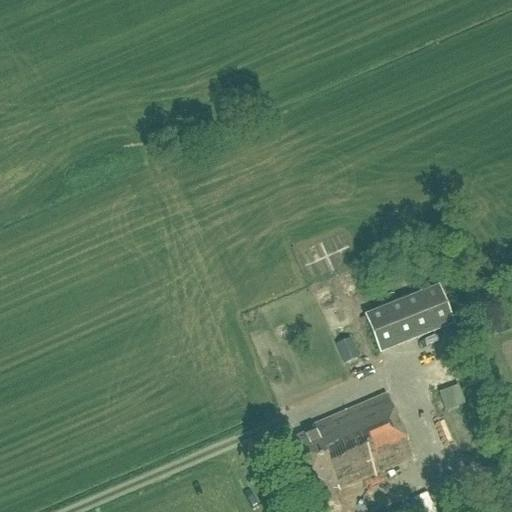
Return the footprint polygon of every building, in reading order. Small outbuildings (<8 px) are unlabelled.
[(452,328),(436,289),(363,319),(379,358),(452,328)] [(348,341),(333,348),(341,367),(356,360),(348,341)] [(458,389),(439,395),(444,414),(464,407),(458,389)] [(338,511),(332,495),(344,490),(413,460),(385,395),(310,428),(312,434),(290,444),(290,445),(288,449),(292,460),(298,462),(319,511),(338,511)] [(437,511),(430,489),(364,511),(437,511)]
